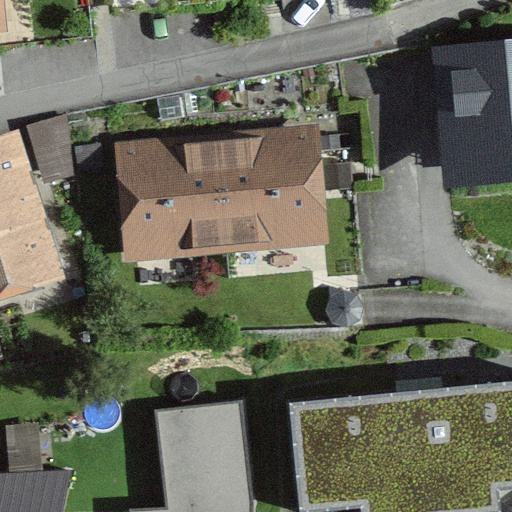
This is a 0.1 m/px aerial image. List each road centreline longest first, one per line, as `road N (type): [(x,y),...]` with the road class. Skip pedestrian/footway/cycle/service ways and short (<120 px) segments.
road 1 (residential): [(0,108),(448,21),(492,0)]
road 2 (residential): [(511,300),(488,295),(418,232),(406,87)]
